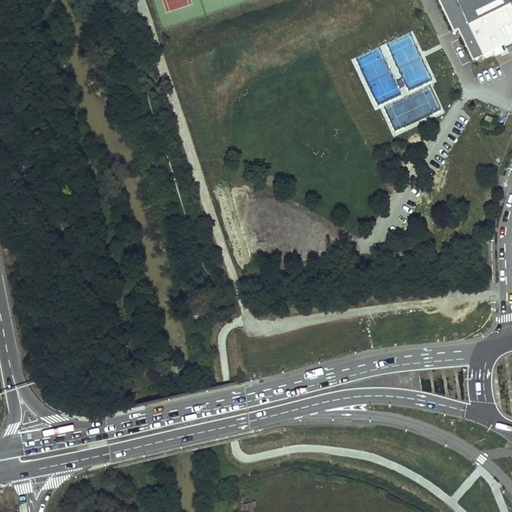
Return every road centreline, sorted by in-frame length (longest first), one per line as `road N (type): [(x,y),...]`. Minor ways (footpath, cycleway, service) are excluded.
road 1 (primary): [(489,351),(399,361),(106,434)]
road 2 (track): [(139,0),(248,321)]
road 3 (primary): [(296,409),(415,424),(481,459),(511,489)]
road 4 (primary): [(75,461),(296,409)]
road 5 (primary): [(296,409),(376,395),(491,416)]
road 6 (tertiary): [(511,206),(506,337)]
